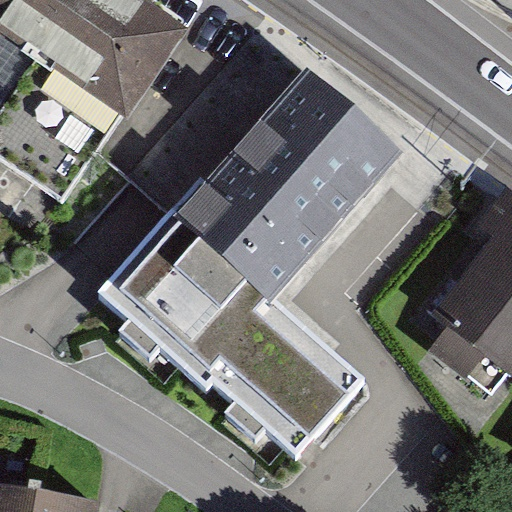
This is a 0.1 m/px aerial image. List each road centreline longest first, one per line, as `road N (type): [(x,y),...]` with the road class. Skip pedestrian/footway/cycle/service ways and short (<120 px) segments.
road 1 (residential): [(0,370),(66,392),(245,511)]
road 2 (primary): [(511,109),(367,0)]
